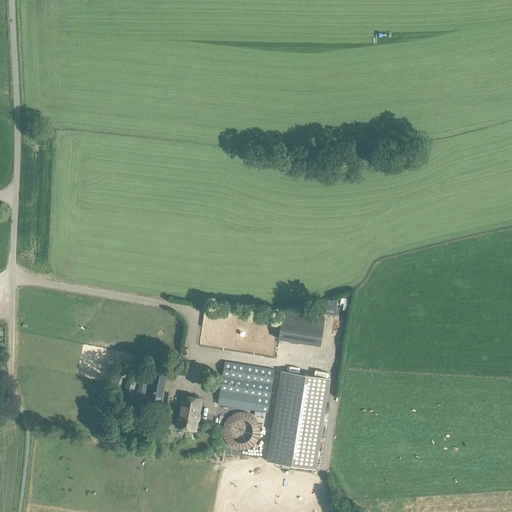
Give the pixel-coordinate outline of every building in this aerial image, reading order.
[(284,314),(280,339),(321,345),(325,320),(284,314)] [(268,413),(275,369),(224,361),(217,405),(268,413)] [(331,378),(329,378),(282,371),(268,461),(316,468),(331,378)] [(162,407),(168,374),(152,372),(146,404),(162,407)] [(126,380),(122,402),(132,404),(136,382),(126,380)] [(137,401),(136,403),(143,405),(143,402),(147,384),(140,383),(137,401)] [(201,414),(200,414),(203,399),(181,395),(175,427),(197,431),(199,421),(200,421),(201,414)] [(168,427),(146,427),(147,441),(169,440),(168,427)] [(149,443),(148,457),(160,457),(160,443),(149,443)]
